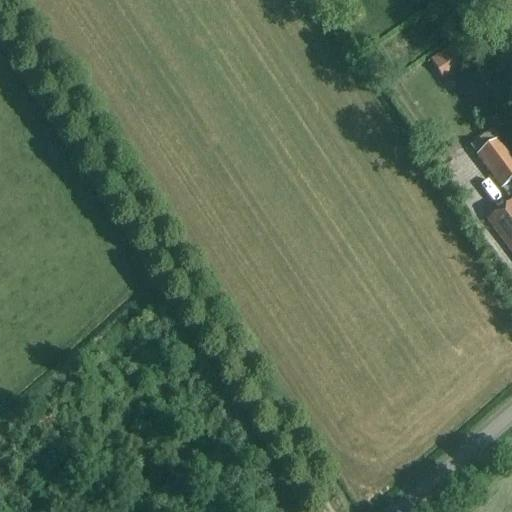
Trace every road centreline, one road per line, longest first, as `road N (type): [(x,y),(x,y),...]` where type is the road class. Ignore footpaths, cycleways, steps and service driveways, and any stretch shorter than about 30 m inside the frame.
road 1 (track): [(0,3),(327,511)]
road 2 (tertiary): [(399,511),(511,413)]
